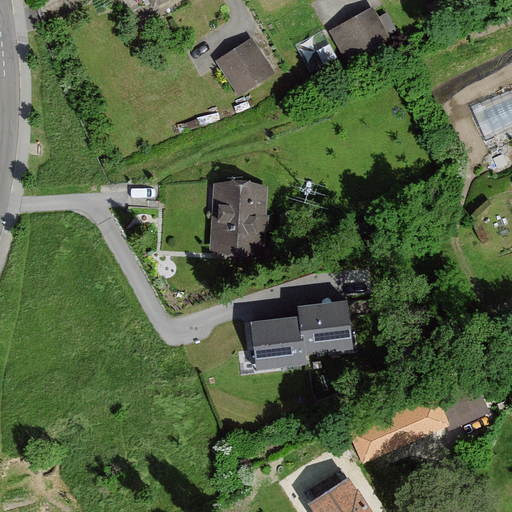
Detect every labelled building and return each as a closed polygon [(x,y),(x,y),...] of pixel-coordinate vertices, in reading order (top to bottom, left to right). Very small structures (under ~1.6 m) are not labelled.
[(137,0),(147,17),(176,0),(137,0)] [(386,44),(369,14),(331,35),(348,65),(386,44)] [(269,76),(248,46),(212,71),(233,101),(269,76)] [(261,252),(264,188),(216,186),(213,250),(261,252)] [(301,322),(255,327),(259,368),(305,363),(304,352),(350,347),(346,307),(300,312),(301,322)] [(376,436),(387,459),(443,434),(432,410),(376,436)] [(362,511),(340,480),(298,510),(299,511),(362,511)]
